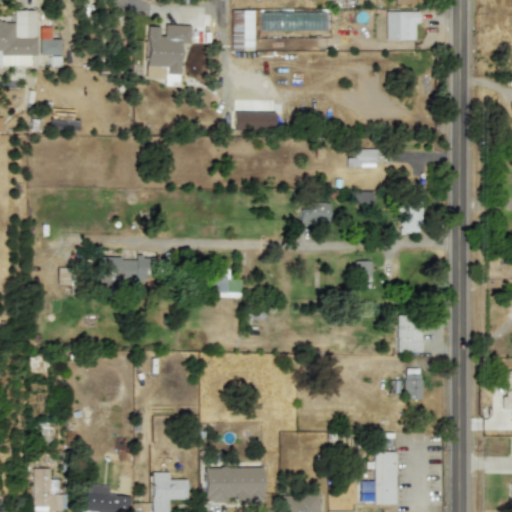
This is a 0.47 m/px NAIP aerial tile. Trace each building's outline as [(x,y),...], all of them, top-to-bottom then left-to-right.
[(0,65),(28,65),(28,54),(34,54),(33,9),(12,10),(12,20),(0,20),(0,65)] [(251,10),(229,9),(228,49),(250,49),(251,10)] [(415,11),(384,10),(383,40),(412,40),(412,22),(415,22),(415,11)] [(178,42),(188,42),(188,24),(162,24),(162,35),(157,35),(157,26),(145,25),(143,77),(162,78),(162,85),(176,85),(178,42)] [(59,54),(59,38),(48,38),(47,33),(37,33),(37,54),(59,54)] [(74,119),(49,118),(48,127),(74,128),(74,119)] [(344,157),(344,166),(373,166),(373,148),(351,148),(350,157),(344,157)] [(371,191),(349,190),(349,202),(370,203),(371,191)] [(298,222),(327,223),(327,202),(299,202),(298,222)] [(398,232),(419,232),(419,202),(397,203),(398,232)] [(99,257),(98,285),(118,285),(118,279),(149,279),(149,256),(133,256),(133,258),(99,257)] [(368,260),(353,260),(353,280),(368,281),(368,260)] [(237,296),(238,279),(226,278),(226,269),(210,268),(210,296),(237,296)] [(394,352),(418,352),(418,314),(393,314),(394,352)] [(418,368),(401,367),(400,398),(417,398),(418,368)] [(511,370),(503,370),(502,397),(499,397),(499,408),(511,408),(511,370)] [(392,450),(370,451),(370,480),(356,480),(356,492),(370,492),(370,503),(393,503),(392,450)] [(260,466),(201,466),(201,501),(228,501),(228,499),(260,499),(260,466)] [(47,468),(30,467),(29,505),(46,506),(46,510),(59,510),(59,493),(55,493),(55,479),(47,478),(47,468)] [(185,498),(185,478),(166,478),(166,471),(149,472),(149,511),(166,511),(166,498),(185,498)] [(127,495),(106,494),(106,484),(84,483),(83,511),(114,511),(127,511),(127,495)] [(316,511),(316,492),(283,492),(284,511),(316,511)]
